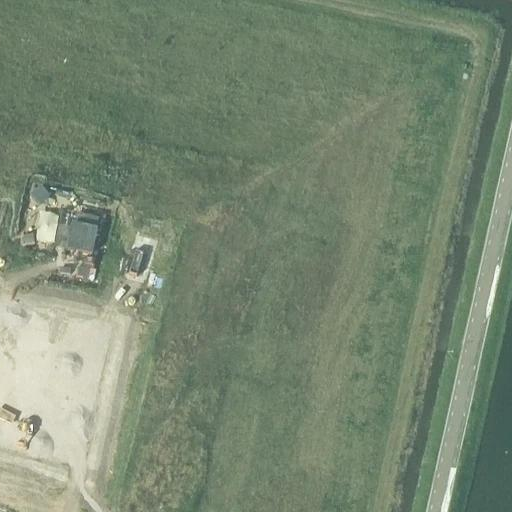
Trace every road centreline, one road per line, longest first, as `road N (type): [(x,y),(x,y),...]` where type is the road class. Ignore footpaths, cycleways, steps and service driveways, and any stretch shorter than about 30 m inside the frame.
road 1 (track): [(320,0),(469,32),(477,43),(378,511)]
road 2 (tertiary): [(436,511),(511,168)]
road 3 (track): [(107,332),(89,421),(72,428),(0,417)]
